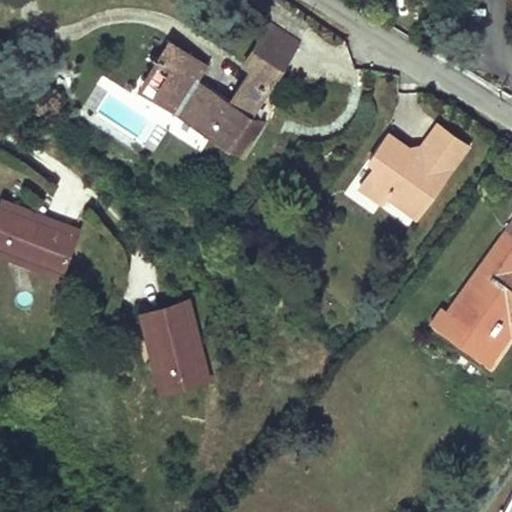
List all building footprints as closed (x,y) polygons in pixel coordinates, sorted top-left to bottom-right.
[(171,42),(159,60),(174,70),(162,88),(182,102),(178,110),(245,153),(266,122),(252,113),(300,41),(273,24),(247,61),(254,66),(231,99),(201,79),(209,66),(171,42)] [(468,140),(437,119),(414,150),(405,143),(406,142),(387,128),(368,153),(375,158),(359,180),(381,197),(386,190),(415,211),(468,140)] [(0,203),(0,208),(21,217),(23,212),(0,203)] [(0,208),(0,243),(56,266),(68,236),(44,227),(46,221),(23,212),(21,217),(0,208)] [(507,230),(445,309),(480,336),(487,325),(490,328),(500,315),(497,313),(500,307),(511,315),(511,218),(504,228),(507,230)] [(70,231),(46,221),(44,227),(68,236),(70,231)] [(186,325),(180,301),(175,303),(181,327),(186,325)] [(143,311),(162,384),(199,375),(186,325),(181,327),(175,303),(143,311)] [(511,511),(511,488),(501,511),(511,511)]
